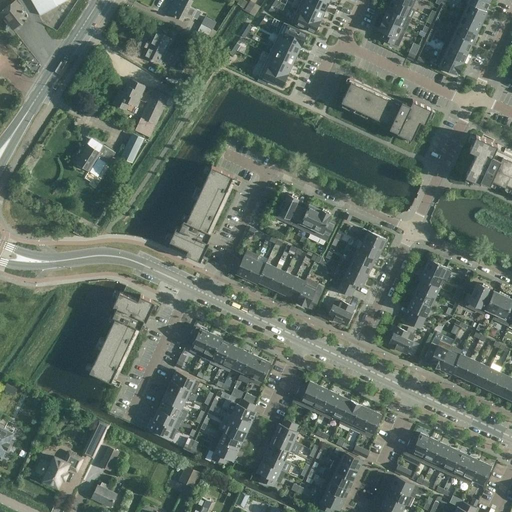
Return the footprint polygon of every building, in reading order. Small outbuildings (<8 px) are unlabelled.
[(0,13),(11,28),(20,22),(16,18),(24,12),(15,0),(5,8),(2,4),(0,5),(0,13)] [(31,0),(40,15),(67,0),(31,0)] [(189,5),(191,0),(175,0),(169,12),(181,19),(183,15),(190,19),(192,16),(195,9),(189,5)] [(250,0),(246,9),(256,14),(261,5),(252,0),(250,0)] [(324,11),(329,1),(326,0),(306,0),(306,2),(324,11)] [(406,17),(411,7),(395,0),(391,0),(388,8),(410,19),(411,19),(406,17)] [(482,21),(486,11),(462,0),(464,1),(459,11),(482,21)] [(485,10),(489,1),(487,0),(462,0),(486,11),(487,11),(485,10)] [(320,20),(324,11),(306,2),(301,12),(320,21),(320,20)] [(410,19),(388,8),(384,18),(406,28),(410,19)] [(477,32),(482,21),(459,11),(454,22),(477,32)] [(314,32),(320,21),(301,12),(296,24),(314,32)] [(205,17),(196,34),(210,41),(216,31),(213,29),(216,23),(205,17)] [(398,46),(406,28),(384,18),(378,29),(384,32),(381,38),(398,46)] [(472,42),(477,32),(454,22),(450,31),(472,42)] [(288,24),(283,36),(301,45),(307,33),(288,24)] [(144,56),(159,63),(171,38),(156,30),(144,56)] [(467,53),(472,42),(450,31),(444,42),(467,53)] [(301,45),(283,36),(278,46),(296,54),(301,45)] [(414,41),(411,49),(418,51),(421,43),(414,41)] [(462,63),(467,53),(444,42),(440,52),(462,63)] [(296,54),(278,46),(273,56),(292,64),(296,54)] [(395,51),(391,58),(403,64),(406,56),(395,51)] [(457,74),(462,63),(440,52),(435,63),(440,66),(439,67),(445,70),(446,68),(457,74)] [(287,74),(292,64),(273,56),(269,65),(287,74),(288,74),(287,74)] [(181,60),(176,71),(181,74),(186,62),(181,60)] [(282,86),(287,74),(269,65),(263,77),(269,80),(268,82),(275,85),(276,83),(282,86)] [(402,101),(352,78),(341,101),(372,116),(390,124),(389,127),(397,131),(397,132),(411,139),(420,121),(425,123),(432,108),(412,99),(410,105),(402,101)] [(136,105),(145,85),(133,79),(126,93),(120,90),(113,103),(126,109),(129,102),(136,105)] [(168,96),(154,90),(143,114),(142,117),(156,124),(168,96)] [(511,155),(504,152),(495,148),(497,145),(482,138),(481,137),(476,135),(469,150),(476,153),(465,176),(467,176),(480,182),(481,180),(489,184),(511,194),(511,155)] [(121,157),(132,162),(141,144),(130,139),(121,157)] [(84,167),(89,170),(98,176),(106,162),(108,164),(115,152),(104,145),(99,151),(87,144),(76,162),(78,163),(78,165),(82,167),(84,167)] [(237,177),(233,176),(211,165),(207,174),(208,174),(201,189),(197,198),(193,207),(186,220),(184,219),(180,227),(176,226),(172,235),(170,239),(169,240),(188,249),(186,254),(200,261),(209,241),(207,240),(211,232),(234,182),(239,184),(241,179),(237,177)] [(293,224),(301,207),(295,205),(298,199),(297,199),(298,197),(292,194),(292,196),(286,193),(285,196),(284,198),(280,206),(277,205),(275,210),(277,212),(294,220),(292,224),(293,224)] [(310,232),(320,209),(313,206),(312,206),(310,205),(311,205),(310,204),(310,205),(309,204),(306,210),(301,207),(293,224),(310,232)] [(322,210),(320,209),(310,232),(327,240),(335,223),(329,221),(330,218),(331,216),(331,215),(329,214),(330,212),(323,209),(322,210)] [(86,233),(75,227),(73,232),(76,233),(79,235),(80,236),(84,237),(86,233)] [(363,228),(359,238),(381,249),(386,239),(363,228)] [(379,255),(381,249),(359,238),(358,239),(363,241),(359,249),(357,249),(377,258),(377,257),(378,257),(378,255),(379,255)] [(377,258),(357,249),(353,247),(348,256),(371,267),(375,258),(377,259),(377,258)] [(247,278),(258,255),(246,250),(242,259),(236,257),(230,270),(243,276),(244,277),(244,276),(246,277),(246,278),(246,277),(247,278)] [(257,282),(266,262),(265,264),(256,260),(258,255),(247,278),(253,281),(254,281),(255,282),(256,282),(257,282)] [(367,276),(371,267),(348,256),(344,265),(367,276)] [(428,259),(424,269),(447,279),(451,269),(428,259)] [(267,285),(276,267),(266,262),(257,282),(257,283),(258,281),(259,281),(259,282),(259,281),(261,282),(261,283),(267,285)] [(362,286),(367,276),(344,265),(337,281),(354,289),(357,284),(362,286)] [(277,290),(286,272),(276,267),(267,285),(268,286),(269,286),(271,287),(277,290)] [(447,279),(424,269),(421,274),(421,275),(420,277),(420,276),(420,277),(419,278),(439,287),(438,286),(442,278),(446,280),(447,279)] [(287,295),(296,276),(286,272),(277,290),(278,290),(278,291),(279,291),(280,291),(280,292),(281,292),(287,295)] [(296,301),(307,278),(306,278),(305,281),(296,276),(287,295),(290,296),(291,296),(296,299),(296,301)] [(318,283),(307,278),(296,301),(297,301),(297,302),(297,301),(299,302),(299,303),(300,303),(300,302),(313,309),(319,296),(313,293),(318,283)] [(439,287),(419,278),(421,279),(418,284),(418,285),(417,287),(417,286),(417,287),(417,288),(435,297),(439,287)] [(351,296),(354,289),(337,281),(336,281),(341,283),(338,289),(351,296)] [(483,313),(494,291),(494,290),(491,296),(486,294),(488,288),(488,286),(483,284),(482,285),(477,283),(476,285),(475,285),(475,287),(474,287),(471,295),(468,294),(466,300),(468,301),(466,305),(483,313)] [(435,297),(417,288),(414,294),(414,293),(414,294),(413,296),(412,297),(431,306),(435,297)] [(138,299),(120,291),(113,305),(117,307),(113,315),(115,316),(94,362),(93,362),(89,371),(111,381),(119,385),(121,380),(117,377),(144,320),(146,321),(155,301),(140,294),(138,299)] [(493,318),(505,294),(500,291),(499,293),(497,292),(495,291),(494,291),(483,313),(484,313),(486,309),(495,313),(493,318)] [(509,325),(511,318),(511,306),(511,304),(511,299),(510,298),(511,298),(510,298),(509,298),(509,296),(505,294),(493,318),(509,325)] [(423,322),(431,306),(412,297),(409,303),(409,304),(408,306),(408,307),(413,310),(410,316),(423,322)] [(354,306),(337,298),(334,304),(333,304),(328,316),(330,317),(332,318),(333,318),(346,324),(354,306)] [(420,328),(423,322),(410,316),(407,322),(420,328)] [(201,355),(212,333),(211,332),(210,332),(208,331),(194,325),(188,338),(194,341),(192,346),(203,351),(201,355)] [(411,340),(414,334),(397,326),(388,344),(402,350),(402,351),(402,350),(404,351),(404,352),(404,351),(407,353),(412,341),(411,340)] [(211,360),(221,337),(220,337),(218,336),(212,333),(201,355),(211,360)] [(222,362),(230,344),(224,341),(224,340),(224,341),(222,340),(222,339),(222,340),(221,339),(222,338),(221,337),(211,360),(212,358),(222,362)] [(440,368),(451,346),(440,340),(437,345),(431,343),(423,360),(436,367),(437,367),(439,368),(440,368)] [(232,367),(240,348),(234,345),(232,344),(231,344),(230,344),(222,362),(232,367)] [(451,373),(462,351),(451,346),(440,368),(447,372),(448,372),(450,373),(451,373)] [(241,371),(250,353),(244,350),(243,350),(242,349),(241,348),(241,349),(240,348),(232,367),(241,371)] [(462,376),(470,358),(461,353),(462,351),(451,373),(451,374),(452,372),(453,372),(453,373),(453,372),(455,373),(455,374),(462,376)] [(249,380),(260,357),(254,354),(253,354),(251,353),(250,353),(241,371),(251,376),(249,380)] [(270,362),(260,357),(249,380),(259,385),(270,362)] [(471,381),(480,362),(470,358),(462,376),(463,377),(465,378),(471,381)] [(481,385),(490,367),(480,362),(471,381),(472,381),(472,382),(473,382),(475,382),(475,383),(481,385)] [(491,390),(500,372),(490,367),(481,385),(482,386),(483,386),(484,387),(485,387),(491,390)] [(172,379),(172,380),(194,391),(199,381),(176,370),(173,377),(172,379)] [(501,395),(509,376),(500,372),(491,390),(492,391),(494,392),(495,392),(501,395)] [(511,399),(511,395),(511,377),(509,376),(501,395),(502,395),(504,396),(504,397),(504,396),(511,399)] [(8,380),(5,386),(16,391),(19,385),(8,380)] [(194,391),(172,380),(171,383),(170,382),(170,383),(170,385),(169,385),(167,390),(186,398),(190,389),(194,391)] [(310,409),(321,386),(320,385),(318,384),(317,384),(310,381),(307,386),(301,383),(293,400),(310,409)] [(320,413),(331,390),(330,390),(329,390),(327,389),(328,389),(327,389),(321,386),(310,409),(320,413)] [(186,398),(167,390),(165,394),(165,395),(164,397),(163,399),(181,408),(186,398)] [(330,418),(340,395),(339,395),(340,394),(339,394),(337,394),(337,393),(331,390),(320,413),(330,418)] [(340,422),(350,400),(349,399),(347,398),(340,395),(330,418),(332,414),(341,418),(339,422),(340,422)] [(243,398),(240,404),(253,410),(256,404),(243,398)] [(177,417),(181,408),(163,399),(162,400),(162,401),(161,402),(161,403),(158,409),(177,417)] [(350,427),(361,405),(360,404),(358,403),(357,403),(350,400),(340,422),(350,427)] [(256,412),(253,410),(240,404),(237,403),(233,413),(251,422),(251,421),(252,421),(252,420),(252,418),(253,418),(256,412)] [(360,432),(371,409),(370,409),(370,408),(370,409),(368,408),(367,407),(367,408),(361,405),(350,427),(360,432)] [(173,426),(177,417),(158,409),(157,411),(156,413),(154,418),(177,429),(177,428),(173,426)] [(381,414),(371,409),(360,432),(370,437),(381,414)] [(251,422),(233,413),(228,423),(246,431),(249,426),(249,427),(249,426),(250,424),(251,422)] [(177,429),(154,418),(153,419),(153,420),(152,422),(152,421),(152,422),(149,428),(172,439),(177,429)] [(285,418),(282,424),(295,430),(298,424),(285,418)] [(5,425),(0,422),(0,456),(1,457),(5,450),(8,452),(13,441),(10,440),(13,433),(4,428),(5,425)] [(246,431),(228,423),(224,432),(242,440),(243,438),(244,436),(245,436),(244,436),(246,431)] [(298,431),(295,430),(282,424),(280,423),(277,428),(276,430),(275,432),(293,441),(298,431)] [(308,429),(302,426),(299,432),(305,435),(308,429)] [(96,428),(84,453),(92,457),(104,432),(96,428)] [(242,440),(224,432),(220,430),(215,440),(238,450),(238,449),(239,449),(238,449),(239,447),(240,446),(239,446),(242,440)] [(293,441),(275,432),(274,434),(274,435),(273,437),(271,442),(289,450),(293,441)] [(421,460),(432,438),(430,437),(431,437),(430,437),(428,436),(420,432),(418,438),(412,435),(404,452),(421,460)] [(339,437),(336,443),(342,446),(344,442),(345,440),(339,437)] [(431,465),(441,442),(440,442),(440,441),(440,442),(438,441),(438,440),(438,441),(432,438),(421,460),(431,465)] [(237,451),(238,450),(215,440),(210,450),(215,452),(212,457),(225,463),(227,458),(233,460),(236,454),(236,453),(237,451)] [(289,450),(271,442),(270,443),(269,445),(266,451),(284,460),(289,450)] [(441,469),(451,447),(450,446),(448,445),(447,445),(441,442),(431,465),(441,469)] [(120,449),(109,444),(99,464),(111,469),(120,449)] [(353,451),(366,457),(369,451),(356,445),(353,451)] [(321,446),(319,452),(323,454),(324,454),(327,449),(321,446)] [(450,474),(461,451),(460,451),(458,450),(457,449),(457,450),(451,447),(441,469),(450,474)] [(280,469),(284,460),(266,451),(263,457),(263,458),(262,460),(262,461),(284,472),(284,471),(280,469)] [(335,459),(335,460),(358,470),(358,469),(359,467),(359,466),(362,460),(344,451),(339,461),(335,459)] [(460,479),(471,456),(470,455),(469,455),(467,454),(468,454),(467,454),(461,451),(450,474),(460,479)] [(67,466),(77,471),(82,458),(69,452),(65,461),(54,456),(51,464),(42,460),(36,471),(46,475),(43,479),(58,486),(67,466)] [(470,483),(480,461),(479,460),(480,460),(479,460),(477,459),(471,456),(460,479),(470,483)] [(358,470),(335,460),(331,469),(353,479),(354,478),(355,476),(358,470)] [(284,472),(262,461),(261,462),(260,464),(260,465),(257,471),(263,474),(260,479),(273,485),(275,480),(279,482),(284,472)] [(491,465),(480,461),(470,483),(472,479),(482,484),(491,465)] [(408,477),(411,471),(398,465),(395,471),(408,477)] [(186,466),(183,471),(179,479),(186,483),(194,486),(200,473),(186,466)] [(353,479),(331,469),(330,469),(335,471),(331,480),(326,478),(326,479),(349,489),(349,488),(350,486),(351,486),(350,485),(353,479)] [(418,486),(395,475),(392,482),(391,484),(391,485),(391,486),(413,496),(418,486)] [(349,489),(326,479),(321,488),(344,499),(345,498),(346,496),(346,495),(349,489)] [(98,484),(94,491),(92,497),(111,506),(117,493),(107,489),(109,485),(102,481),(100,485),(98,484)] [(297,491),(299,486),(294,483),(291,489),(297,491)] [(413,496),(391,486),(388,492),(387,492),(388,492),(387,494),(386,494),(387,494),(386,495),(404,504),(409,495),(413,497),(413,496)] [(344,499),(321,488),(317,499),(321,501),(319,506),(331,511),(333,506),(339,509),(342,503),(343,503),(343,502),(343,500),(344,500),(344,499)] [(244,507),(249,495),(241,491),(236,504),(244,507)] [(400,511),(404,504),(386,495),(383,501),(383,503),(382,503),(382,504),(382,505),(397,511),(400,511)] [(205,511),(211,501),(201,496),(193,511),(205,511)] [(462,503),(460,507),(470,511),(474,511),(476,507),(463,501),(462,503)]
